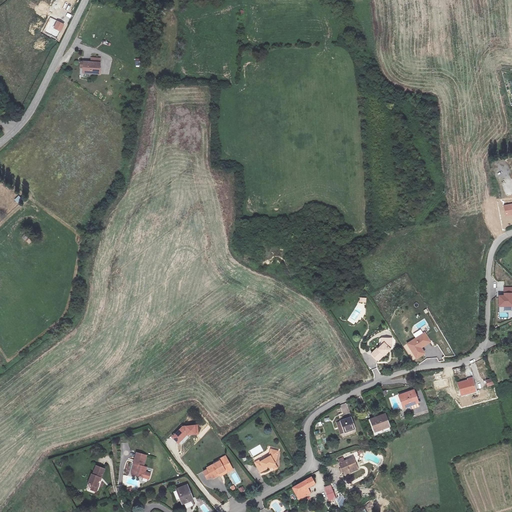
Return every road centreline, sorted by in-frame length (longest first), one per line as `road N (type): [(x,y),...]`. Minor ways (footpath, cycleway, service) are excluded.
road 1 (unclassified): [(511,233),(492,256),(478,353),(391,374),(333,400),(304,430),(310,465)]
road 2 (tertiary): [(0,147),(46,91),(86,0)]
